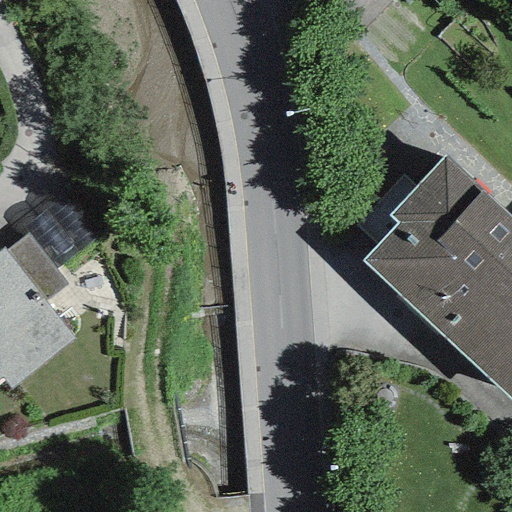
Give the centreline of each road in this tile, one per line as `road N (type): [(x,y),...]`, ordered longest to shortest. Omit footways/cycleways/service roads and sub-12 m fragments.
road 1 (tertiary): [(222,0),(250,96),(267,202),(293,511)]
road 2 (track): [(180,511),(154,451),(144,395),(153,160)]
